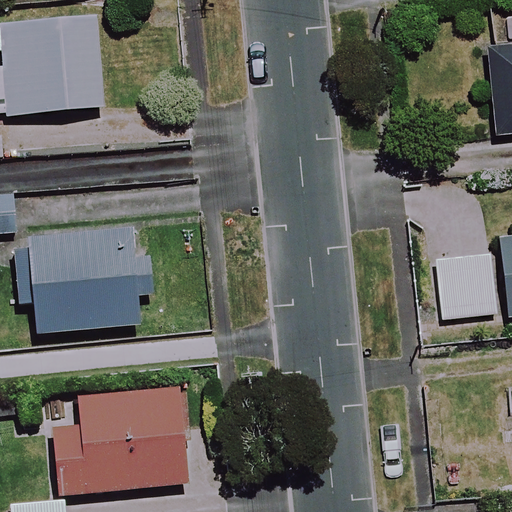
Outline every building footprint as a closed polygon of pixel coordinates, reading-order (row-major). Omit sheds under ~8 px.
[(0,118),(107,111),(100,20),(1,28),(4,68),(0,68),(0,118)] [(511,137),(511,44),(488,47),(498,139),(511,137)] [(0,236),(19,235),(16,199),(0,200),(0,236)] [(136,261),(134,233),(16,244),(22,307),(35,305),(38,337),(141,328),(138,297),(156,296),(153,259),(136,261)] [(511,241),(503,242),(511,320),(511,319),(511,241)] [(496,317),(492,258),(440,261),(444,321),(496,317)] [(190,487),(183,391),(77,400),(79,431),(56,433),(61,498),(190,487)] [(25,394),(0,395),(0,423),(26,423),(25,394)] [(511,407),(501,408),(506,459),(511,458),(511,407)]
